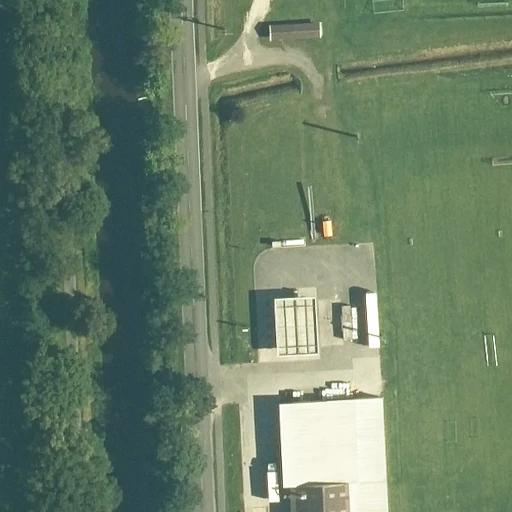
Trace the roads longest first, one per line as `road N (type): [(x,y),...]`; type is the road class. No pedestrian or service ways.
road 1 (tertiary): [(201,511),(178,0)]
road 2 (unclassified): [(59,0),(78,511)]
